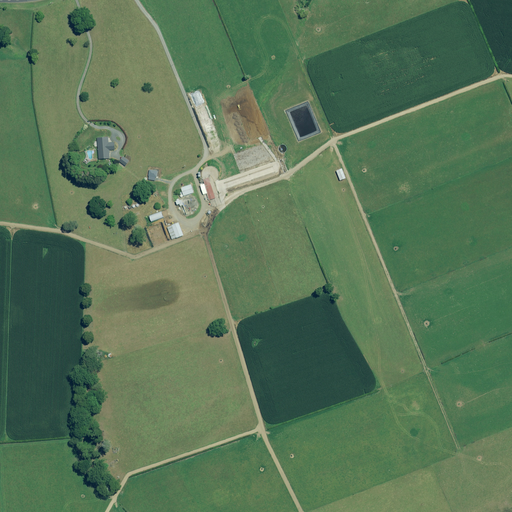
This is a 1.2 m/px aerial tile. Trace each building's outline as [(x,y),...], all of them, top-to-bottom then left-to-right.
[(109,142),(108,137),(98,138),(99,159),(110,158),(109,150),(115,150),(114,142),(109,142)] [(129,161),(123,157),(120,161),(125,166),(129,161)] [(346,178),(342,169),(337,171),(340,180),(346,178)] [(158,171),(150,170),(149,180),(155,180),(156,177),(157,177),(158,171)] [(215,198),(209,178),(204,180),(205,184),(201,186),(203,194),(207,193),(209,200),(215,198)] [(194,193),(191,185),(181,188),(184,196),(194,193)] [(163,217),(161,212),(150,216),(152,222),(163,217)] [(173,225),(173,224),(170,225),(171,226),(168,227),(172,239),(177,238),(184,236),(180,225),(181,225),(180,223),(179,223),(173,225)]
